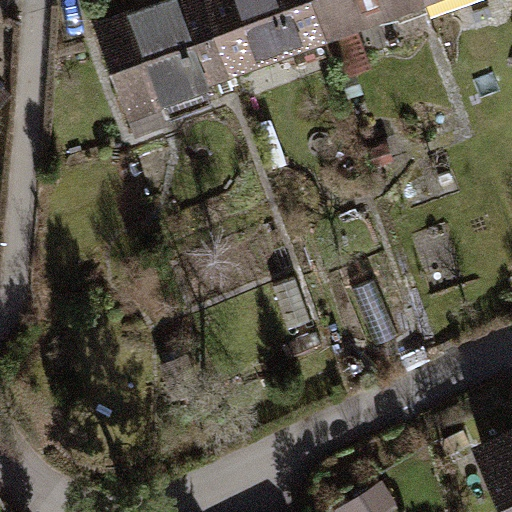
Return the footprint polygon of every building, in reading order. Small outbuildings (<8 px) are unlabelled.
[(187,0),(170,0),(83,32),(115,122),(219,85),(187,0)] [(307,0),(187,0),(219,85),(324,47),(307,0)] [(426,0),(307,0),(324,47),(429,9),(426,0)] [(426,0),(429,9),(454,0),(426,0)] [(511,511),(511,440),(470,461),(494,511),(511,511)]
